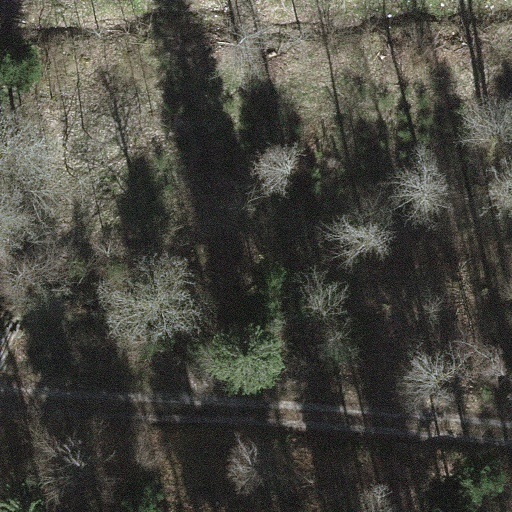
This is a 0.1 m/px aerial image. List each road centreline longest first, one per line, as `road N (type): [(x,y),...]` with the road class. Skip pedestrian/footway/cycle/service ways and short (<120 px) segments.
road 1 (track): [(0,385),(511,427)]
road 2 (track): [(0,13),(202,0)]
